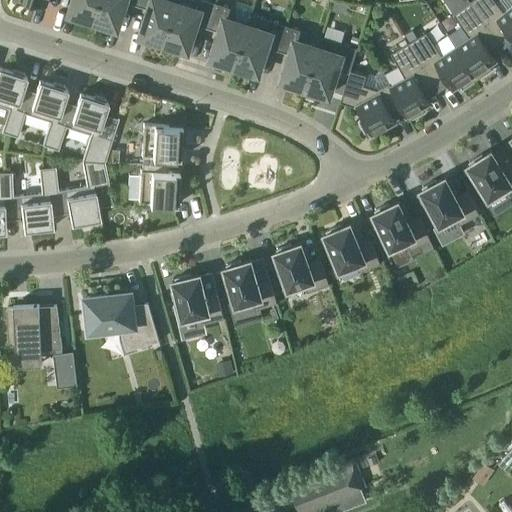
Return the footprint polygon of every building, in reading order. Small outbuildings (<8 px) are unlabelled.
[(74,0),(71,12),(70,13),(72,13),(73,13),(72,15),(72,16),(93,23),(93,22),(100,0),(74,0)] [(100,0),(93,22),(93,23),(114,29),(115,27),(117,28),(126,1),(138,5),(138,4),(139,0),(100,0)] [(177,0),(139,0),(138,4),(138,5),(149,8),(149,9),(141,35),(142,36),(143,36),(142,38),(164,45),(177,2),(177,0)] [(178,2),(179,0),(177,0),(177,2),(164,45),(185,52),(186,49),(188,50),(196,23),(207,27),(216,2),(215,2),(209,0),(202,0),(200,9),(178,2)] [(444,0),(451,10),(466,0),(444,0)] [(511,5),(505,12),(495,0),(472,0),(470,1),(500,42),(511,35),(511,36),(511,5)] [(470,37),(456,46),(477,79),(492,69),(489,65),(497,60),(490,50),(500,42),(470,1),(454,13),(470,37)] [(213,61),(234,68),(248,25),(235,20),(236,9),(216,2),(207,27),(220,31),(211,58),(214,58),(213,61)] [(279,50),(287,25),(251,14),(248,25),(234,68),(256,74),(256,72),(258,73),(267,46),(279,50)] [(283,83),(305,90),(318,47),(305,43),(307,31),(287,25),(279,50),(291,53),(282,80),(284,81),(283,83)] [(446,79),(450,84),(453,89),(460,84),(463,88),(477,79),(456,46),(442,55),(426,31),(409,42),(435,86),(446,79)] [(350,72),(351,70),(358,47),(322,36),(318,47),(305,90),(326,97),(327,94),(329,95),(337,68),(350,72)] [(392,52),(405,74),(388,83),(401,105),(409,120),(425,111),(423,107),(430,103),(424,92),(435,86),(409,42),(392,52)] [(0,105),(9,108),(2,131),(17,136),(25,113),(25,112),(17,109),(23,88),(27,77),(24,76),(24,74),(13,70),(12,72),(0,68),(0,105)] [(390,111),(401,105),(388,83),(377,89),(363,85),(367,75),(351,70),(350,72),(341,101),(357,106),(364,118),(360,120),(368,137),(396,121),(390,111)] [(58,149),(65,126),(57,123),(64,101),(67,90),(64,89),(65,87),(54,83),(53,85),(39,81),(36,92),(23,88),(17,109),(25,112),(25,113),(50,121),(42,144),(58,149)] [(97,136),(104,114),(108,103),(105,102),(106,100),(94,96),(94,98),(80,94),(76,105),(64,101),(57,123),(65,126),(90,134),(82,160),(104,162),(111,140),(97,136)] [(97,136),(111,140),(119,117),(117,117),(117,118),(104,114),(97,136)] [(180,159),(182,126),(144,124),(141,156),(143,156),(142,163),(167,165),(168,165),(168,158),(180,159)] [(511,194),(511,163),(503,169),(492,150),(483,155),(482,154),(469,161),(471,163),(468,165),(489,199),(504,190),(509,197),(511,194)] [(104,162),(82,160),(86,185),(58,190),(58,192),(49,193),(51,215),(69,212),(71,224),(85,221),(85,223),(97,221),(97,219),(100,218),(98,206),(94,185),(108,182),(104,162)] [(168,165),(167,165),(142,163),(142,170),(141,170),(138,202),(177,205),(179,172),(167,172),(168,165)] [(58,192),(58,190),(55,166),(39,168),(41,193),(12,196),(13,198),(3,198),(4,220),(22,218),(23,230),(38,228),(38,231),(50,229),(50,227),(52,227),(51,215),(49,193),(58,192)] [(0,234),(2,234),(2,232),(5,232),(4,220),(3,198),(13,198),(12,196),(11,172),(0,172),(0,234)] [(456,196),(454,192),(446,177),(437,181),(436,179),(423,187),(424,188),(421,190),(440,225),(455,217),(459,224),(480,213),(468,190),(456,196)] [(94,185),(98,206),(111,204),(111,205),(112,205),(108,182),(94,185)] [(408,221),(406,216),(399,201),(390,205),(389,203),(375,210),(376,212),(373,213),(390,249),(406,241),(410,249),(419,245),(423,254),(434,249),(430,240),(431,239),(420,216),(408,221)] [(359,244),(357,239),(350,223),(341,227),(341,225),(327,230),(328,232),(324,234),(340,271),(356,264),(359,272),(381,263),(371,239),(359,244)] [(309,264),(307,258),(301,242),(292,246),(291,244),(277,249),(278,251),(275,252),(288,290),(305,284),(308,292),(330,284),(321,259),(309,264)] [(224,267),(234,301),(236,306),(253,301),(255,309),(277,302),(270,277),(258,281),(251,259),(242,262),(241,260),(227,264),(227,266),(224,267)] [(206,295),(204,290),(200,274),(191,276),(190,274),(176,277),(176,280),(173,280),(178,302),(174,303),(178,318),(182,317),(182,319),(200,315),(202,323),(224,318),(218,292),(206,295)] [(148,302),(137,304),(133,304),(132,295),(131,295),(131,297),(123,298),(122,291),(85,296),(89,331),(120,327),(127,350),(159,340),(148,302)] [(57,305),(40,306),(40,302),(14,303),(14,307),(7,307),(9,351),(16,351),(17,364),(43,363),(42,349),(62,348),(57,305)] [(65,386),(76,385),(73,361),(62,362),(65,386)] [(220,376),(233,372),(230,362),(217,365),(220,376)] [(511,447),(498,463),(507,472),(511,466),(511,447)] [(301,511),(366,486),(355,456),(290,482),(301,511)] [(484,482),(494,468),(485,462),(476,476),(484,482)]
